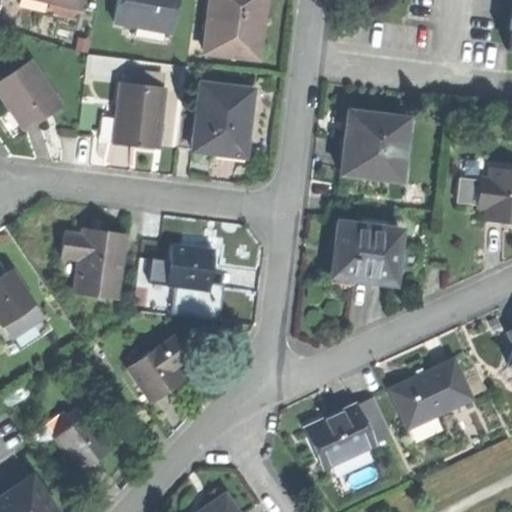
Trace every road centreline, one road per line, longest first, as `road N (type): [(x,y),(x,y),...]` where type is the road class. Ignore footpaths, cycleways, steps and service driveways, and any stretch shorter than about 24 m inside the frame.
road 1 (residential): [(291,204),(0,173)]
road 2 (residential): [(511,279),(276,382)]
road 3 (residential): [(314,0),(291,204)]
road 4 (residential): [(276,382),(129,511)]
road 5 (residential): [(291,204),(271,335),(276,382)]
